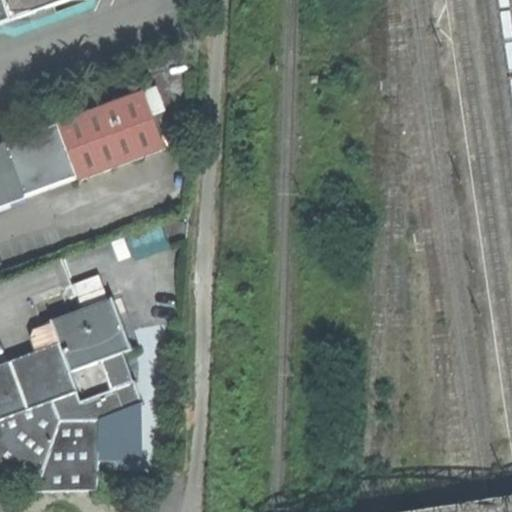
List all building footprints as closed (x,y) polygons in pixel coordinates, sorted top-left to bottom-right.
[(0,0),(0,20),(55,0),(0,0)] [(159,83),(146,88),(154,109),(167,105),(159,83)] [(146,88),(60,118),(79,173),(165,142),(154,109),(146,88)] [(0,200),(79,173),(60,118),(0,138),(0,200)] [(74,272),(84,301),(111,292),(101,263),(74,272)] [(84,301),(52,312),(61,337),(33,347),(0,358),(0,461),(32,486),(97,482),(104,406),(146,392),(138,368),(127,372),(117,344),(133,339),(116,290),(111,292),(84,301)] [(179,292),(142,302),(149,327),(186,317),(179,292)] [(29,334),(33,347),(61,337),(52,312),(35,318),(29,334)]
